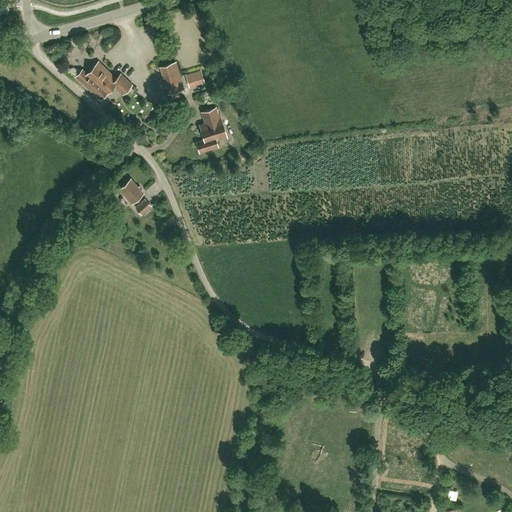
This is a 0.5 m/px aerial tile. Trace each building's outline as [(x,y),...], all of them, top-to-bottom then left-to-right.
[(123,93),(132,83),(120,73),(116,77),(98,61),(87,73),(82,69),(75,75),(100,98),(104,95),(114,84),(123,93)] [(175,61),(160,66),(168,93),(171,92),(173,97),(179,96),(177,90),(184,88),(175,61)] [(200,125),(204,139),(197,141),(200,152),(218,146),(216,140),(226,136),(220,117),(219,117),(216,107),(204,111),(207,122),(200,125)] [(91,118),(87,124),(98,133),(103,126),(91,118)] [(131,202),(143,192),(130,178),(119,188),(131,202)] [(140,212),(150,204),(144,196),(134,205),(140,212)] [(357,399),(354,409),(364,412),(367,402),(357,399)]
